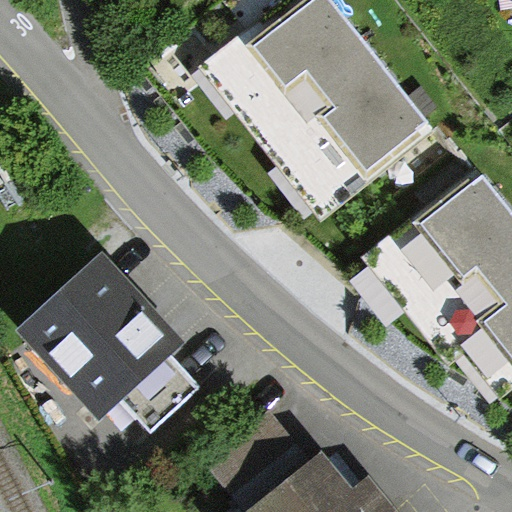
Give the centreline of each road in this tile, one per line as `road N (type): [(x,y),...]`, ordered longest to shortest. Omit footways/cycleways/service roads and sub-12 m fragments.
road 1 (tertiary): [(92,129),(265,318),(511,491)]
road 2 (tertiary): [(0,31),(92,129)]
road 3 (residential): [(92,129),(77,0)]
